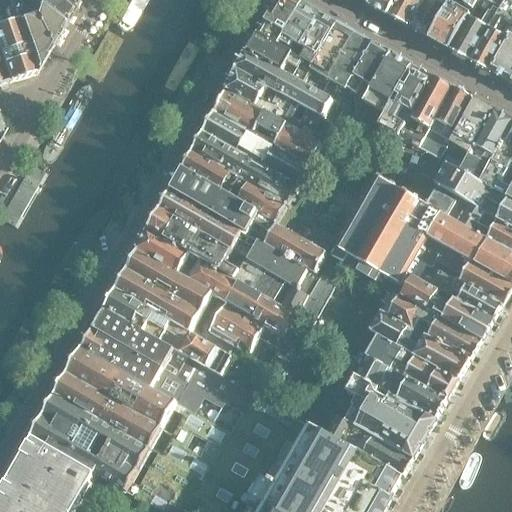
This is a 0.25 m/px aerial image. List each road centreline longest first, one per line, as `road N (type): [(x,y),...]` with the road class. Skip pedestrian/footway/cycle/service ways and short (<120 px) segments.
road 1 (residential): [(0,457),(259,0)]
road 2 (residential): [(511,327),(407,511)]
road 3 (residential): [(511,104),(328,0)]
